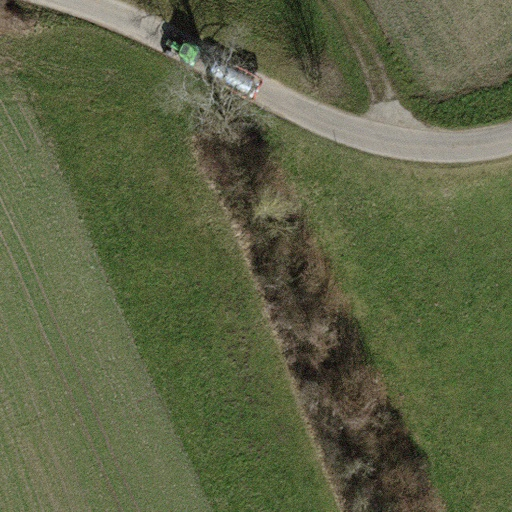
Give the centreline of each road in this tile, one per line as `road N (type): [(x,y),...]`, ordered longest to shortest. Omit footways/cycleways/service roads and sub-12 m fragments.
road 1 (unclassified): [(76,0),(209,58),(340,131),(418,147),(511,137)]
road 2 (track): [(418,147),(339,0)]
